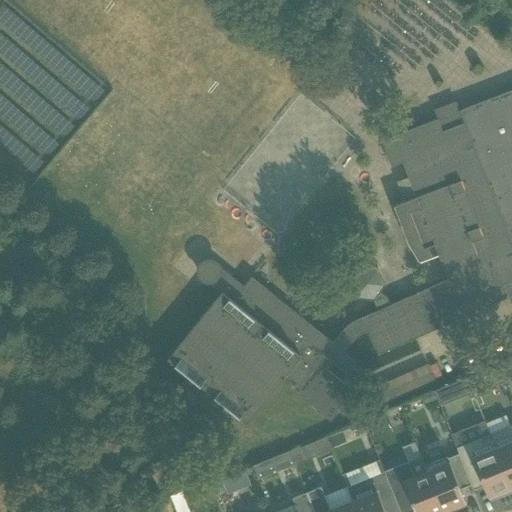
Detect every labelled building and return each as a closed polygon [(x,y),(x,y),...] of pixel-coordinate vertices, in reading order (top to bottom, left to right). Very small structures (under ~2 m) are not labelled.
[(107,81),(107,93),(117,93),(117,81),(107,81)] [(167,360),(188,376),(180,387),(217,417),(225,406),(247,423),(287,373),(299,384),(294,390),(331,421),(338,412),(336,411),(352,390),(330,372),(336,364),(346,371),(355,361),(345,352),(360,334),(369,331),(380,354),(445,325),(508,296),(511,303),(511,90),(459,111),(464,124),(442,132),(438,120),(381,141),(388,160),(391,167),(403,162),(410,180),(398,184),(405,201),(395,205),(410,243),(420,261),(438,254),(443,266),(449,280),(391,305),(387,298),(380,293),(386,284),(378,269),(359,266),(349,281),(357,298),(374,301),(379,311),(364,318),(354,322),(346,328),(333,343),(253,277),(244,287),(223,269),(222,266),(221,265),(219,262),(217,260),(215,259),(212,258),(209,258),(207,259),(204,260),(201,261),(200,263),(198,265),(197,267),(197,268),(197,271),(198,275),(199,277),(200,279),(202,281),(204,282),(206,283),(209,283),(221,293),(167,360)] [(466,377),(466,378),(471,389),(492,380),(487,368),(466,377)] [(439,404),(447,401),(463,395),(472,391),(471,389),(466,378),(458,381),(434,391),(437,399),(438,399),(439,404)] [(511,425),(490,434),(511,489),(511,425)] [(331,436),(328,437),(332,448),(346,442),(342,431),(331,436)] [(511,491),(511,489),(490,434),(456,448),(459,454),(471,484),(473,490),(484,485),(489,496),(497,493),(501,496),(511,491)] [(326,436),(317,440),(322,454),(332,450),(328,442),(326,436)] [(447,457),(425,466),(427,471),(444,511),(466,503),(460,489),(471,484),(459,454),(448,458),(447,457)] [(413,477),(407,462),(384,471),(400,511),(411,511),(415,511),(442,511),(444,511),(427,471),(413,477)] [(400,511),(384,471),(346,487),(352,501),(356,511),(400,511)] [(231,477),(221,481),(226,494),(236,491),(231,477)] [(224,492),(220,481),(211,485),(215,495),(224,492)] [(320,487),(306,493),(314,511),(356,511),(352,501),(329,510),(320,487)] [(314,511),(306,493),(292,498),(297,511),(271,511),(272,511),(271,511),(314,511)] [(164,503),(149,509),(150,511),(167,511),(166,507),(164,503)]
